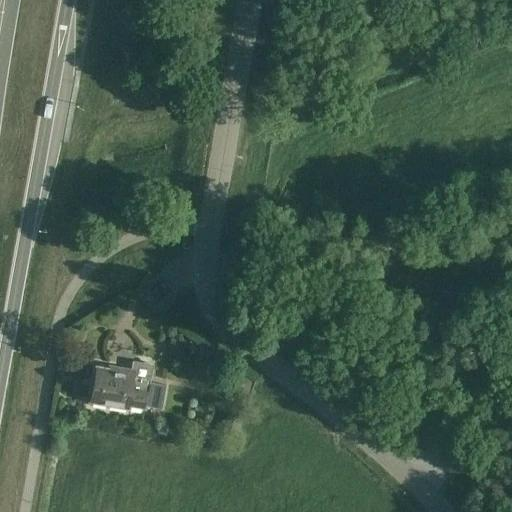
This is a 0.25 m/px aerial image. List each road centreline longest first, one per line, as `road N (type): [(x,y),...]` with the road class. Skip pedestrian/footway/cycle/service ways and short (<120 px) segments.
road 1 (unclassified): [(415,481),(223,321),(208,263),(210,230),(248,0)]
road 2 (primary): [(0,383),(68,0)]
road 3 (residential): [(415,481),(451,444),(511,487)]
